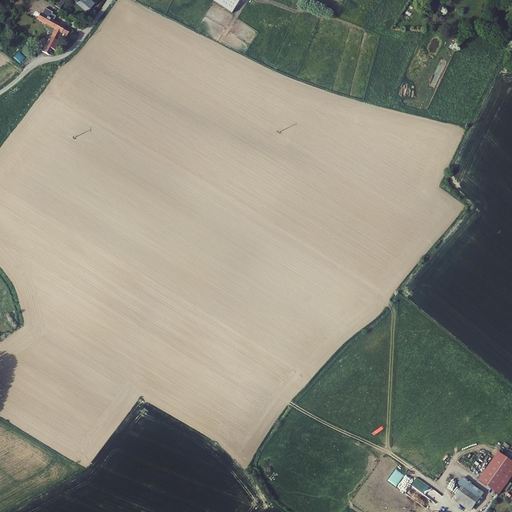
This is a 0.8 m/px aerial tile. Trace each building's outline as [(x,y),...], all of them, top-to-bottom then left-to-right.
[(76,0),(76,1),(82,5),(84,2),(94,10),(102,0),(97,0),(98,0),(97,0),(76,0)] [(470,19),(475,8),(469,5),(464,16),(470,19)] [(47,10),(44,14),(69,27),(71,23),(47,10)] [(50,42),(44,51),(52,56),(55,50),(58,51),(64,42),(62,41),(66,33),(71,36),(75,31),(69,27),(44,14),(40,21),(58,31),(51,42),(50,42)] [(41,41),(37,47),(41,50),(46,44),(41,41)] [(480,481),(500,496),(509,483),(511,478),(511,462),(500,453),(480,481)] [(389,480),(397,486),(405,475),(397,469),(389,480)] [(412,485),(406,493),(426,507),(431,500),(412,485)] [(464,486),(454,501),(470,511),(480,496),(464,486)]
